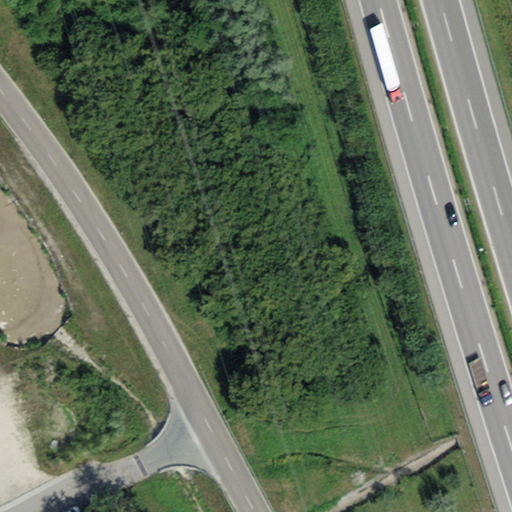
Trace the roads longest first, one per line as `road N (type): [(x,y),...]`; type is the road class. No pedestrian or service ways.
road 1 (secondary): [(253,511),(157,330),(0,92)]
road 2 (motorway): [(378,0),(511,452)]
road 3 (motorway): [(511,253),(440,0)]
